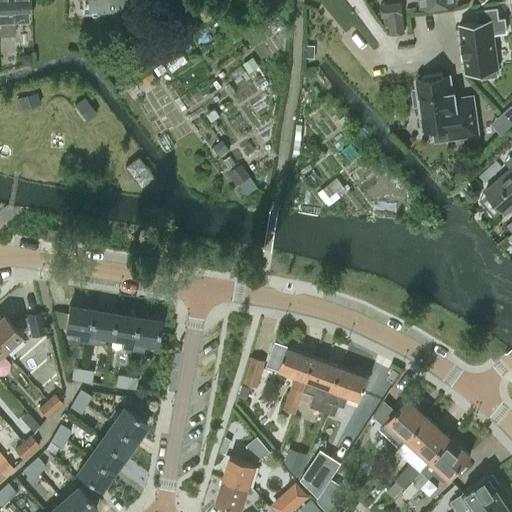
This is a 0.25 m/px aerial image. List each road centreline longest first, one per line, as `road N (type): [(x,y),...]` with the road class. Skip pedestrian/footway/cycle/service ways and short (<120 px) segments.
road 1 (residential): [(473,396),(432,368),(299,310),(197,291)]
road 2 (residential): [(158,495),(197,291)]
road 3 (residential): [(0,260),(197,291)]
